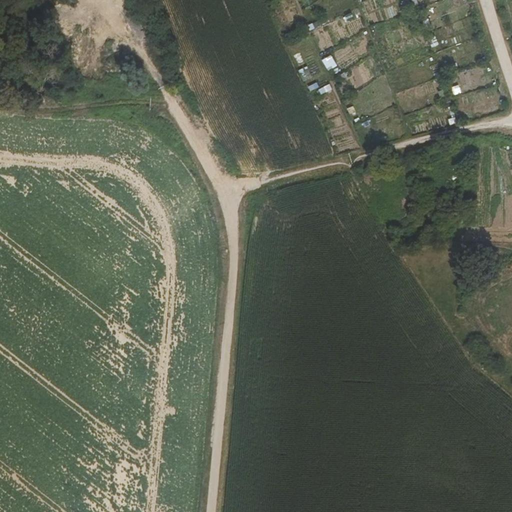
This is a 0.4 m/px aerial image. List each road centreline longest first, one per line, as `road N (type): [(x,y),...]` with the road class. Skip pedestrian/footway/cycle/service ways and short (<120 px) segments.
road 1 (unclassified): [(228,204),(201,511)]
road 2 (unclassified): [(228,204),(511,127)]
road 3 (unclassified): [(126,0),(228,204)]
